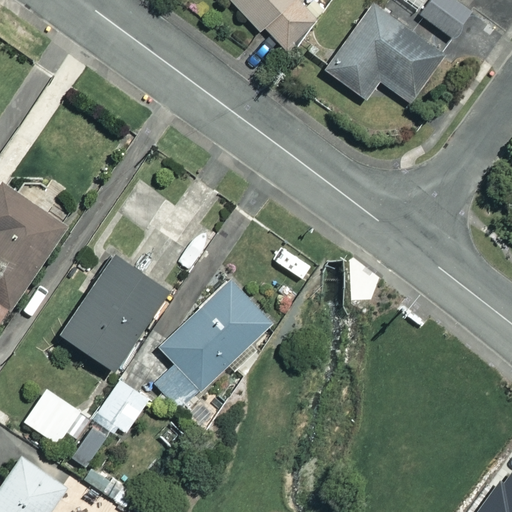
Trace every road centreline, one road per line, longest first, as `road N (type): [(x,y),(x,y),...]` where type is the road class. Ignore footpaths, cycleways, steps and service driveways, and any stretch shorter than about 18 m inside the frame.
road 1 (residential): [(403,242),(79,0)]
road 2 (residential): [(403,242),(511,94)]
road 3 (residential): [(511,325),(403,242)]
